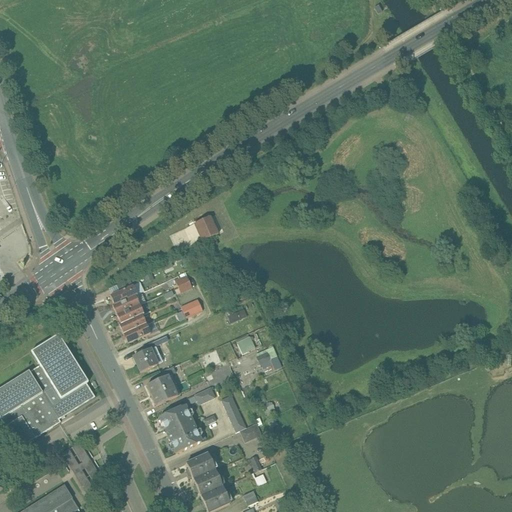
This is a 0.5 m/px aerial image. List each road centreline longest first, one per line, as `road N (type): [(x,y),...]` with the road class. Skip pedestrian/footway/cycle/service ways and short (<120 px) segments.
road 1 (tertiary): [(60,267),(233,150),(489,0)]
road 2 (residential): [(60,267),(180,511)]
road 3 (tertiary): [(6,125),(60,267)]
